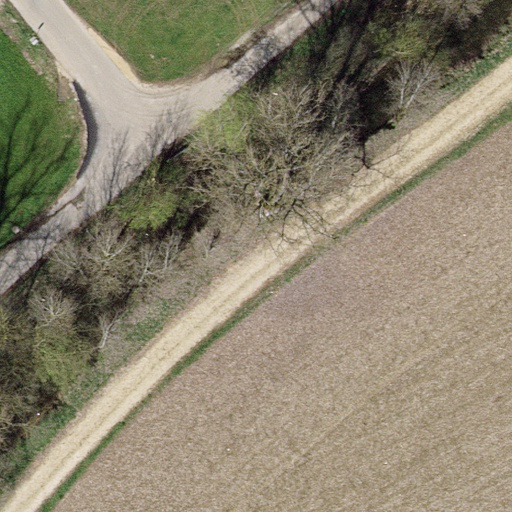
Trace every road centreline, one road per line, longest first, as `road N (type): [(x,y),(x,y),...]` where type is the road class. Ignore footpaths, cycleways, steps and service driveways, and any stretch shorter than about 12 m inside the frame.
road 1 (track): [(511,73),(77,434),(0,508)]
road 2 (unclassified): [(150,141),(313,0)]
road 3 (unclassified): [(150,141),(0,286)]
road 4 (unclassified): [(38,0),(150,141)]
